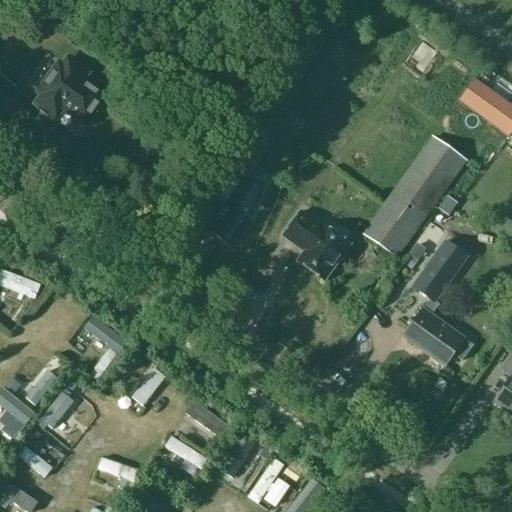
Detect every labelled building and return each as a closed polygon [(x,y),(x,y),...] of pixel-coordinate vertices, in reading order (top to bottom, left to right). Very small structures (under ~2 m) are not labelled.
[(420,42),(405,64),(421,75),(436,53),(420,42)] [(58,66),(39,92),(43,95),(37,105),(55,118),(62,108),(84,124),(103,97),(80,81),(86,73),(68,61),(62,68),(58,66)] [(511,108),(474,81),(459,101),(508,137),(511,131),(511,108)] [(432,138),(363,235),(395,259),(465,161),(432,138)] [(245,153),(232,170),(246,180),(259,162),(245,153)] [(225,205),(206,232),(215,238),(214,240),(223,246),(224,244),(227,246),(247,219),(260,191),(228,176),(214,198),(225,205)] [(350,246),(322,226),(321,227),(300,212),(282,237),(303,252),(296,262),(324,282),(350,246)] [(420,313),(402,338),(444,367),(452,355),(461,362),(472,346),(463,340),(430,316),(438,305),(434,303),(466,258),(443,242),(411,287),(429,300),(420,313)] [(0,288),(35,295),(38,276),(0,269),(0,288)] [(94,313),(82,330),(107,348),(119,331),(94,313)] [(38,320),(24,326),(30,338),(44,332),(38,320)] [(511,378),(494,403),(511,415),(511,356),(502,371),(511,378)] [(155,366),(129,396),(143,408),(169,378),(155,366)] [(6,378),(24,395),(33,386),(16,368),(6,378)] [(75,435),(84,423),(56,400),(47,412),(75,435)] [(188,462),(195,449),(171,434),(163,447),(188,462)] [(40,475),(49,463),(26,445),(16,457),(40,475)] [(101,455),(96,472),(128,482),(133,465),(101,455)] [(249,493),(263,502),(287,467),(273,457),(249,493)] [(80,501),(78,511),(99,511),(101,504),(80,501)]
